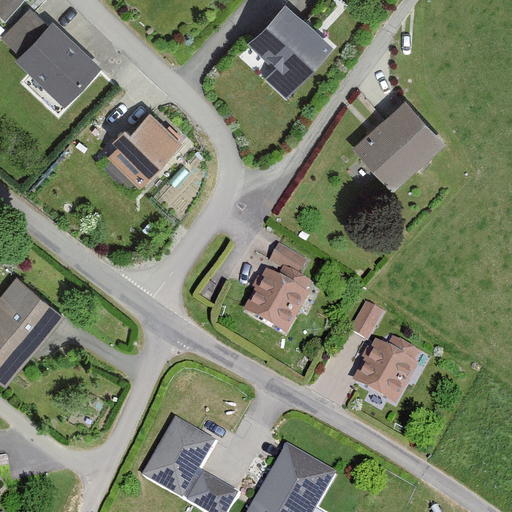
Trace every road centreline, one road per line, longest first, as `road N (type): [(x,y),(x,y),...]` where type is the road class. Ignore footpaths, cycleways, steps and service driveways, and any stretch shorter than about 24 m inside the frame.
road 1 (residential): [(94,0),(201,106),(231,165),(144,305)]
road 2 (residential): [(482,511),(380,445),(168,328)]
road 3 (residential): [(144,305),(0,189)]
road 4 (residential): [(168,328),(100,475)]
road 5 (residential): [(100,475),(0,405)]
